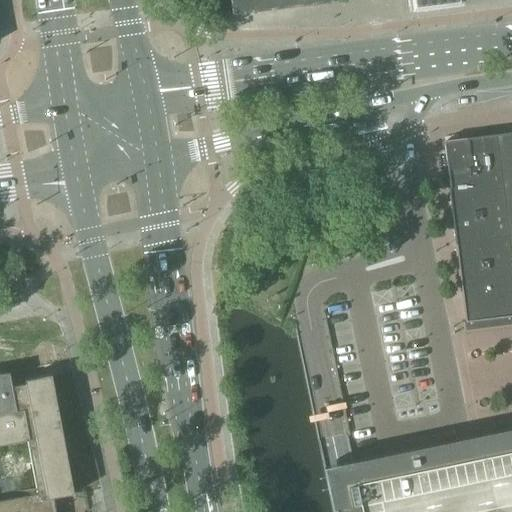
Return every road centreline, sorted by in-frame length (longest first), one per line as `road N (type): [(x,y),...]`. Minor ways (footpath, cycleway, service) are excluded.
road 1 (tertiary): [(511,44),(143,96)]
road 2 (tertiary): [(154,158),(374,103),(511,80)]
road 3 (secondary): [(203,511),(154,158)]
road 4 (secondary): [(74,172),(155,511)]
